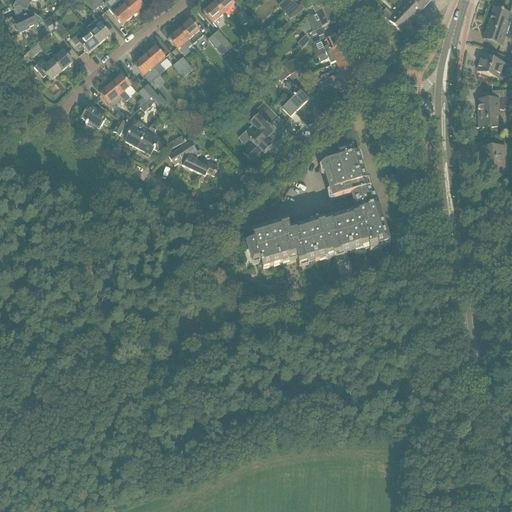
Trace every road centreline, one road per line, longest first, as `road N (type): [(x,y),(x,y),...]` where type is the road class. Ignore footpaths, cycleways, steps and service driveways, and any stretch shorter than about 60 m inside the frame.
road 1 (track): [(0,441),(219,225)]
road 2 (tertiary): [(485,511),(458,262)]
road 3 (tertiary): [(458,262),(444,134),(449,48)]
road 4 (track): [(219,225),(373,76)]
road 5 (residential): [(51,122),(110,59),(190,0)]
road 6 (tertiary): [(437,116),(458,262)]
road 7 (residential): [(384,90),(358,120),(392,216)]
